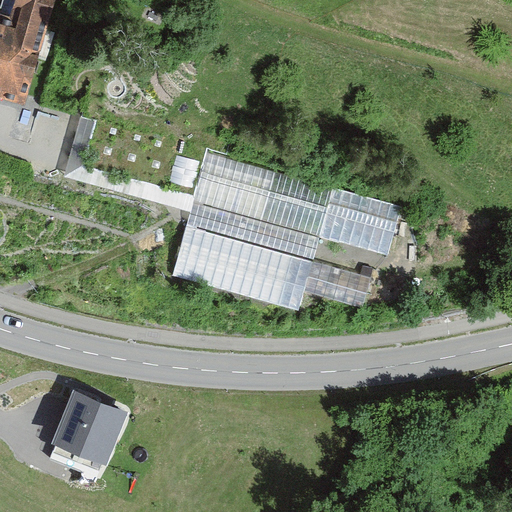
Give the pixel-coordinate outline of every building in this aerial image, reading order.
[(0,16),(0,91),(18,97),(46,0),(14,0),(9,20),(0,16)] [(189,200),(316,235),(329,186),(203,151),(204,147),(223,153),(228,137),(83,97),(83,98),(78,116),(92,120),(80,165),(185,194),(190,195),(189,200)] [(384,254),(397,205),(329,186),(316,235),(384,254)] [(183,225),(169,274),(295,309),(300,290),(308,260),(183,225)] [(359,306),(367,277),(308,260),(300,290),(359,306)] [(53,452),(103,473),(128,411),(78,391),(53,452)]
